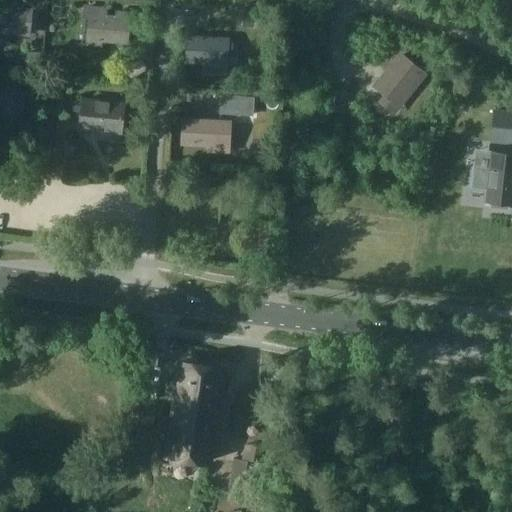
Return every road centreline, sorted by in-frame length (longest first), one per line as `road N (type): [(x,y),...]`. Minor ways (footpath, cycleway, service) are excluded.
road 1 (secondary): [(511,347),(0,279)]
road 2 (track): [(370,0),(511,59)]
